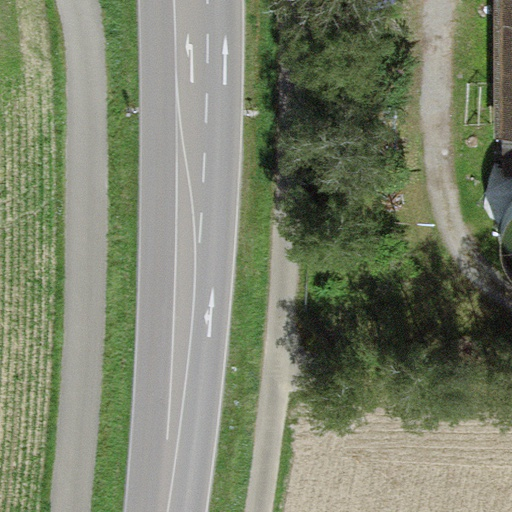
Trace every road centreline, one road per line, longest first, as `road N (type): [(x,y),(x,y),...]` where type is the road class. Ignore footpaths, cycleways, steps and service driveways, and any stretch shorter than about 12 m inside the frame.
road 1 (track): [(258,511),(282,345),(297,0)]
road 2 (track): [(79,0),(89,66),(89,251),(69,511)]
road 3 (secondary): [(190,0),(193,114),(179,394),(164,511)]
